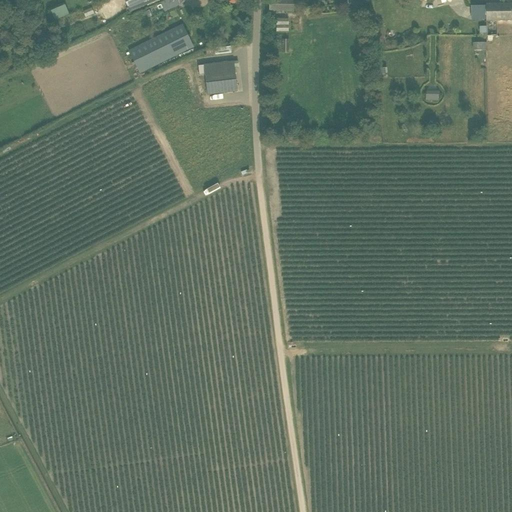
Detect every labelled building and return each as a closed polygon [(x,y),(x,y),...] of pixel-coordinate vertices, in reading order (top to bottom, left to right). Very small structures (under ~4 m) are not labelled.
[(124,0),(130,12),(157,0),(124,0)] [(269,0),(269,11),(290,10),(289,0),(274,0),(274,2),(270,2),(269,0)] [(510,4),(499,4),(485,4),(486,6),(486,20),(486,22),(511,22),(511,16),(511,4),(510,4)] [(55,19),(70,13),(66,5),(52,11),(55,19)] [(486,20),(486,6),(471,6),(471,20),(486,20)] [(289,31),(289,19),(277,18),(277,30),(289,31)] [(194,47),(183,25),(129,51),(140,73),(194,47)] [(235,69),(205,72),(204,65),(198,66),(199,76),(205,75),(208,95),(238,92),(235,69)] [(427,90),(427,100),(439,100),(439,91),(427,90)]
